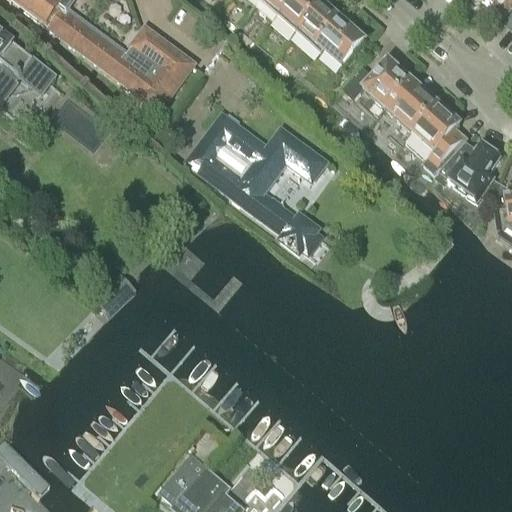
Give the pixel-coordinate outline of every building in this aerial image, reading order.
[(0,0),(9,7),(11,5),(17,10),(47,32),(47,31),(54,36),(53,38),(59,42),(60,41),(121,87),(120,88),(126,93),(128,91),(140,101),(136,106),(155,120),(193,70),(144,34),(127,57),(70,13),(79,0),(0,0)] [(219,14),(220,13),(229,3),(231,0),(222,0),(214,10),(219,14)] [(263,0),(259,5),(278,22),(296,0),(263,0)] [(296,0),(278,22),(296,38),(324,5),(317,0),(296,0)] [(479,6),(481,8),(488,0),(470,0),(470,3),(475,7),(479,6)] [(511,0),(488,0),(481,8),(484,11),(482,13),(492,22),(495,18),(501,23),(505,18),(506,18),(511,10),(511,0)] [(234,7),(229,3),(220,13),(225,18),(234,7)] [(324,5),(296,38),(314,53),(339,24),(333,19),(336,16),(324,5)] [(364,46),(339,24),(314,53),(321,59),(323,56),(342,72),(364,46)] [(56,84),(0,39),(0,103),(2,105),(14,90),(11,87),(16,81),(42,102),(56,84)] [(363,96),(385,115),(410,87),(411,87),(413,84),(400,72),(397,75),(388,67),(373,83),(361,72),(339,96),(353,108),(363,96)] [(410,138),(438,107),(426,96),(423,99),(411,87),(410,87),(385,115),(410,138)] [(445,147),(449,142),(453,146),(457,141),(453,138),(459,131),(450,123),(453,120),(438,107),(410,138),(434,159),(426,168),(438,179),(456,158),(457,157),(445,147)] [(222,120),(206,141),(185,169),(232,204),(231,206),(238,211),(239,209),(282,242),(279,246),(298,260),(302,256),(307,260),(320,243),(315,238),(318,234),(298,220),(295,224),(280,213),(281,211),(271,204),(270,205),(262,200),(285,169),(301,181),(316,162),(280,135),(267,154),(236,131),(238,127),(228,120),(226,123),(222,120)] [(488,180),(499,163),(490,157),(490,153),(485,150),(481,151),(479,150),(476,155),(465,148),(457,157),(456,158),(439,180),(447,185),(446,186),(477,208),(493,184),(488,180)] [(489,202),(496,192),(491,188),(484,199),(489,202)] [(511,193),(507,194),(508,202),(503,203),(505,214),(496,215),(499,232),(511,240),(511,193)] [(160,499),(174,511),(175,511),(220,511),(228,503),(224,500),(228,494),(191,462),(160,499)]
